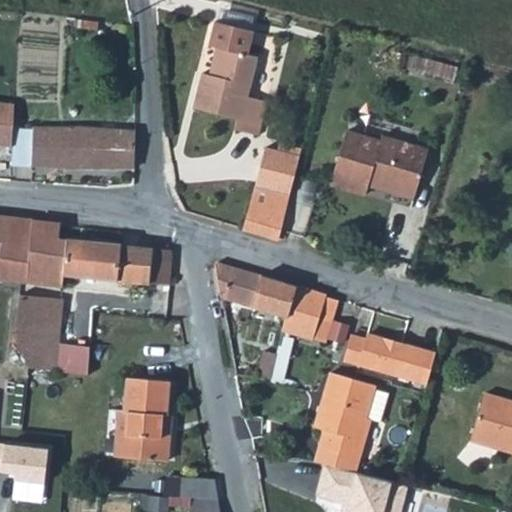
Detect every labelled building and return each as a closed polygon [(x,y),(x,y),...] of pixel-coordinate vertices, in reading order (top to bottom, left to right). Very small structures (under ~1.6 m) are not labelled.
[(199,69),(190,102),(210,108),(234,115),(232,125),(257,131),(266,98),(249,92),(259,55),(249,52),(256,29),(214,18),(208,42),(219,46),(212,73),(199,69)] [(0,101),(0,108),(15,110),(16,103),(0,101)] [(0,141),(14,143),(15,110),(0,108),(0,141)] [(34,165),(135,166),(134,128),(75,126),(36,126),(34,165)] [(345,132),(330,184),(366,194),(369,186),(412,199),(427,150),(381,137),(379,142),(345,132)] [(243,226),(248,228),(278,238),(284,220),(285,216),(286,211),(291,196),(299,155),(270,147),(249,209),(243,226)] [(0,216),(0,280),(61,286),(62,275),(64,238),(55,237),(57,223),(10,217),(0,216)] [(64,238),(62,275),(160,284),(164,285),(169,283),(171,252),(113,243),(64,238)] [(215,269),(219,297),(286,318),(295,287),(215,262),(215,269)] [(295,287),(286,318),(283,331),(302,336),(313,339),(321,310),(326,297),(295,287)] [(18,297),(14,333),(54,339),(59,301),(18,297)] [(338,301),(326,297),(321,310),(313,339),(326,343),(334,316),(338,301)] [(14,333),(26,364),(28,365),(27,368),(51,371),(54,339),(14,333)] [(435,356),(368,337),(366,342),(351,338),(344,362),(427,386),(435,356)] [(263,355),(259,379),(272,382),(277,357),(263,355)] [(326,409),(319,431),(324,432),(315,459),(356,471),(371,423),(378,425),(388,392),(331,375),(321,408),(326,409)] [(117,408),(115,434),(122,435),(120,457),(167,461),(170,414),(163,413),(165,380),(123,377),(121,408),(117,408)] [(511,404),(483,396),(482,401),(511,409),(511,404)] [(511,409),(482,401),(470,441),(511,453),(511,409)] [(315,430),(319,431),(326,409),(321,408),(315,430)] [(122,435),(115,434),(113,457),(120,457),(122,435)] [(47,446),(0,442),(0,471),(13,472),(10,498),(43,500),(47,446)] [(398,511),(405,489),(326,467),(318,494),(350,503),(347,511),(342,511),(343,511),(342,511),(398,511)] [(181,477),(179,497),(190,499),(216,500),(213,480),(181,477)] [(156,511),(168,511),(169,497),(150,495),(149,511),(156,511)] [(190,499),(189,511),(218,511),(216,500),(190,499)]
